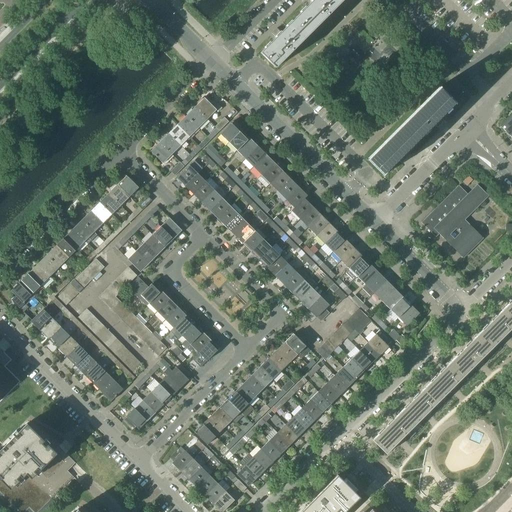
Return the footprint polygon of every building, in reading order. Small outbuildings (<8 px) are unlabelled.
[(305,8),(296,17),(311,33),(312,32),(316,27),(326,18),(327,16),(329,15),(343,0),(309,0),(311,2),(305,8)] [(311,33),(296,17),(286,27),(281,32),(276,28),(271,33),(275,37),(270,43),(260,53),(275,68),(291,53),(293,50),(311,33)] [(445,89),(453,97),(458,92),(450,84),(445,89)] [(382,175),(445,112),(454,104),(439,88),(367,160),(382,175)] [(204,98),(195,107),(207,119),(215,110),(217,112),(221,108),(217,103),(213,107),(204,98)] [(195,107),(186,116),(198,128),(207,119),(195,107)] [(508,135),(509,135),(511,131),(511,114),(500,127),(501,127),(508,135)] [(186,116),(177,125),(189,137),(198,128),(186,116)] [(215,127),(216,128),(219,131),(228,122),(224,117),(215,127)] [(220,134),(229,143),(241,130),(232,122),(220,134)] [(177,125),(168,134),(180,146),(189,137),(177,125)] [(219,131),(216,128),(210,134),(213,137),(219,131)] [(229,143),(236,151),(249,138),(241,130),(229,143)] [(168,134),(159,142),(172,154),(180,146),(168,134)] [(201,143),(204,146),(210,140),(207,137),(201,143)] [(236,151),(245,159),(258,147),(249,138),(236,151)] [(172,154),(159,142),(150,151),(163,164),(172,154)] [(192,152),(195,155),(201,149),(198,146),(192,152)] [(245,159),(253,168),(266,155),(258,147),(245,159)] [(183,161),(186,164),(192,158),(189,155),(183,161)] [(253,168),(261,176),(274,163),(266,155),(253,168)] [(211,161),(208,163),(207,164),(212,169),(216,165),(211,161)] [(170,171),(174,176),(184,166),(179,162),(170,171)] [(261,176),(269,184),(282,171),(274,163),(261,176)] [(176,178),(185,187),(197,174),(189,165),(177,178),(176,178)] [(269,184),(278,192),(290,179),(282,171),(269,184)] [(185,187),(193,195),(205,182),(197,174),(185,187)] [(126,175),(117,185),(129,197),(138,188),(126,175)] [(462,182),(466,186),(472,180),(468,176),(462,182)] [(278,192),(286,200),(298,187),(290,179),(278,192)] [(193,195),(201,203),(214,191),(205,182),(193,195)] [(117,185),(108,193),(121,205),(129,197),(117,185)] [(464,219),(482,201),(487,196),(488,197),(488,196),(477,185),(476,185),(477,186),(468,195),(458,185),(458,186),(435,210),(430,215),(429,214),(429,215),(431,217),(426,221),(424,219),(421,223),(435,237),(439,234),(463,258),(463,257),(482,238),(482,239),(483,238),(464,219)] [(286,200),(294,208),(304,199),(307,196),(298,187),(286,200)] [(248,189),(245,192),(253,200),(256,197),(248,189)] [(201,203),(209,211),(222,199),(214,191),(201,203)] [(108,193),(99,202),(112,215),(121,205),(108,193)] [(138,207),(142,210),(151,201),(147,196),(137,206),(138,207)] [(209,211),(218,220),(230,207),(222,199),(209,211)] [(291,211),(299,220),(312,207),(304,199),(294,208),(291,211)] [(99,202),(91,211),(103,223),(112,215),(99,202)] [(133,213),(136,216),(142,210),(138,207),(133,213)] [(218,220),(226,228),(239,215),(230,207),(218,220)] [(299,220),(308,228),(321,215),(312,207),(299,220)] [(260,210),(257,213),(256,214),(264,223),(268,218),(260,210)] [(91,211),(82,220),(94,232),(103,223),(91,211)] [(226,228),(234,236),(247,223),(239,215),(226,228)] [(308,228),(316,236),(329,224),(321,215),(308,228)] [(169,218),(160,226),(173,239),(181,231),(169,218)] [(82,220),(73,229),(85,241),(94,232),(82,220)] [(234,236),(242,244),(255,231),(247,223),(234,236)] [(316,236),(324,244),(337,232),(329,224),(316,236)] [(160,226),(152,235),(165,247),(173,239),(160,226)] [(73,229),(64,237),(76,249),(85,241),(73,229)] [(242,244),(250,252),(263,239),(255,231),(242,244)] [(324,244),(332,252),(345,240),(337,232),(324,244)] [(152,235),(144,243),(156,256),(165,247),(152,235)] [(64,237),(55,246),(67,258),(76,249),(64,237)] [(126,241),(123,238),(115,247),(117,250),(126,241)] [(250,252),(258,260),(271,248),(263,239),(250,252)] [(332,252),(341,261),(353,248),(345,240),(332,252)] [(144,243),(136,251),(148,264),(156,256),(144,243)] [(55,246),(46,255),(59,267),(67,258),(55,246)] [(258,260),(267,269),(280,256),(271,248),(258,260)] [(341,261),(349,269),(362,256),(353,248),(341,261)] [(148,264),(136,251),(134,249),(125,258),(140,272),(148,264)] [(46,255),(37,264),(50,276),(59,267),(46,255)] [(267,269),(275,277),(288,264),(280,256),(267,269)] [(349,269),(357,277),(369,264),(362,256),(349,269)] [(95,259),(91,263),(100,271),(104,267),(95,259)] [(91,263),(87,267),(96,276),(100,271),(91,263)] [(37,264),(29,273),(41,285),(50,276),(37,264)] [(275,277),(283,285),(296,273),(288,264),(275,277)] [(357,277),(365,285),(378,272),(369,264),(357,277)] [(87,267),(83,271),(91,280),(96,276),(87,267)] [(124,272),(132,280),(136,276),(128,267),(124,272)] [(83,271),(79,276),(87,284),(91,280),(83,271)] [(283,285),(291,293),(308,277),(302,271),(298,275),(296,273),(283,285)] [(119,276),(128,284),(132,280),(124,272),(119,276)] [(369,297),(373,293),(386,280),(378,272),(365,285),(361,289),(369,297)] [(29,273),(20,282),(32,294),(41,285),(29,273)] [(325,276),(323,278),(331,286),(333,284),(325,275),(325,276)] [(79,276),(74,280),(83,288),(87,284),(79,276)] [(115,280),(124,288),(128,284),(119,276),(115,280)] [(127,288),(137,298),(148,287),(138,277),(127,288)] [(291,293),(300,302),(316,285),(308,277),(291,293)] [(74,280),(70,284),(79,293),(83,288),(74,280)] [(111,284),(120,292),(124,288),(115,280),(111,284)] [(373,293),(381,302),(394,289),(386,280),(373,293)] [(32,294),(20,282),(11,291),(15,296),(11,300),(23,312),(28,308),(23,303),(28,298),(30,300),(34,296),(32,294)] [(146,306),(148,304),(161,291),(153,283),(148,287),(137,298),(146,306)] [(70,284),(66,288),(74,297),(79,293),(70,284)] [(107,288),(115,297),(120,292),(111,284),(107,288)] [(330,288),(342,301),(346,297),(334,284),(330,288)] [(300,302),(308,310),(321,297),(324,293),(316,285),(300,302)] [(66,288),(62,293),(70,301),(74,297),(66,288)] [(107,288),(102,293),(111,301),(115,297),(107,288)] [(381,302),(390,310),(403,297),(394,289),(381,302)] [(148,304),(157,312),(169,299),(161,291),(148,304)] [(70,301),(62,293),(57,297),(66,305),(70,301)] [(98,297),(107,305),(111,301),(102,293),(98,297)] [(56,299),(54,297),(51,294),(48,297),(53,302),(56,299)] [(107,305),(111,309),(119,301),(115,297),(111,301),(107,305)] [(316,318),(325,309),(328,305),(321,297),(308,310),(316,318)] [(390,310),(398,318),(411,305),(403,297),(390,310)] [(157,312),(165,320),(178,308),(169,299),(157,312)] [(511,300),(398,414),(372,440),(386,454),(412,428),(511,328),(511,300)] [(111,309),(115,314),(124,305),(119,301),(111,309)] [(64,307),(58,302),(55,305),(61,310),(64,307)] [(115,314),(119,318),(128,310),(124,305),(115,314)] [(411,305),(398,318),(406,326),(419,314),(411,305)] [(30,322),(39,330),(52,318),(47,313),(50,310),(46,306),(30,322)] [(165,320),(173,328),(186,316),(178,308),(165,320)] [(78,318),(81,321),(90,313),(86,309),(78,318)] [(325,309),(316,318),(320,322),(329,313),(325,309)] [(358,309),(354,313),(362,321),(367,317),(358,309)] [(72,315),(66,310),(63,313),(69,319),(72,315)] [(119,318),(124,322),(132,314),(128,310),(119,318)] [(81,321),(86,326),(94,317),(90,313),(81,321)] [(354,313),(350,317),(358,326),(359,325),(362,322),(362,321),(354,313)] [(124,322),(128,327),(136,318),(135,317),(132,314),(124,322)] [(136,318),(141,322),(143,325),(146,322),(138,314),(135,317),(136,318)] [(173,328),(181,337),(194,324),(186,316),(173,328)] [(86,326),(90,330),(99,322),(94,317),(86,326)] [(350,317),(346,321),(354,330),(358,326),(350,317)] [(354,330),(357,333),(358,333),(370,321),(367,317),(362,321),(362,322),(359,325),(358,326),(354,330)] [(39,330),(48,339),(60,327),(52,318),(39,330)] [(76,319),(75,318),(72,321),(78,327),(81,324),(76,319)] [(128,327),(132,331),(141,322),(136,318),(128,327)] [(346,321),(341,326),(350,334),(353,331),(354,330),(346,321)] [(90,330),(95,334),(103,326),(99,322),(90,330)] [(132,331),(136,335),(145,326),(143,325),(141,322),(132,331)] [(181,337),(190,345),(202,332),(194,324),(181,337)] [(95,334),(99,339),(107,330),(103,326),(95,334)] [(136,335),(141,339),(149,331),(145,326),(136,335)] [(341,326),(337,330),(345,338),(346,338),(349,334),(350,334),(341,326)] [(48,339),(57,348),(69,336),(60,327),(48,339)] [(90,333),(84,327),(81,330),(87,336),(90,333)] [(386,333),(388,334),(393,340),(394,341),(397,338),(397,339),(400,337),(398,335),(399,334),(393,328),(392,330),(390,329),(389,330),(386,333)] [(99,339),(103,343),(112,334),(107,330),(99,339)] [(337,330),(333,334),(341,343),(345,338),(337,330)] [(350,341),(357,333),(354,330),(353,331),(350,334),(349,334),(346,338),(350,341)] [(375,334),(367,342),(380,355),(388,347),(387,346),(391,341),(379,330),(375,334)] [(141,339),(145,344),(153,335),(152,334),(149,331),(141,339)] [(152,334),(153,335),(157,339),(159,341),(162,338),(155,331),(152,334)] [(190,345),(198,353),(210,340),(202,332),(190,345)] [(103,343),(107,347),(116,339),(112,334),(103,343)] [(293,334),(284,342),(297,355),(305,346),(293,334)] [(333,334),(328,339),(337,347),(341,343),(333,334)] [(145,344),(149,348),(157,339),(153,335),(145,344)] [(397,339),(397,338),(394,341),(400,347),(407,341),(401,335),(400,337),(397,339)] [(57,348),(66,357),(78,345),(69,336),(57,348)] [(89,339),(96,345),(99,342),(92,336),(89,339)] [(107,347),(111,351),(120,343),(116,339),(107,347)] [(149,348),(153,352),(162,344),(159,341),(157,339),(149,348)] [(328,339),(324,343),(333,351),(337,347),(328,339)] [(210,340),(198,353),(206,361),(219,349),(210,340)] [(99,342),(96,345),(105,354),(108,351),(99,342)] [(284,342),(276,350),(289,363),(297,355),(284,342)] [(367,342),(359,351),(371,363),(380,355),(367,342)] [(111,351),(116,356),(124,347),(120,343),(111,351)] [(324,343),(320,347),(329,355),(333,351),(324,343)] [(0,406),(24,382),(9,367),(16,360),(6,351),(2,347),(0,344),(0,406)] [(162,344),(153,352),(158,356),(166,348),(162,344)] [(169,349),(177,357),(180,354),(182,352),(174,344),(169,349)] [(66,357),(74,366),(87,354),(78,345),(66,357)] [(116,356),(120,360),(129,352),(124,347),(116,356)] [(329,355),(320,347),(316,351),(325,359),(329,355)] [(276,350),(268,358),(281,371),(289,363),(276,350)] [(359,351),(351,359),(363,371),(371,363),(359,351)] [(120,360),(124,364),(133,356),(129,352),(120,360)] [(116,360),(110,353),(107,356),(113,363),(116,360)] [(74,366),(84,375),(96,363),(87,354),(74,366)] [(124,364),(128,368),(137,360),(133,356),(124,364)] [(268,358),(260,366),(273,379),(281,371),(268,358)] [(162,359),(156,364),(163,371),(169,366),(162,359)] [(351,359),(342,367),(355,380),(363,371),(351,359)] [(137,360),(128,368),(133,373),(141,364),(137,360)] [(125,369),(119,362),(116,365),(122,372),(125,369)] [(84,375),(92,384),(105,371),(96,363),(84,375)] [(180,363),(175,367),(186,378),(190,374),(180,363)] [(260,366),(252,375),(264,387),(273,379),(260,366)] [(164,372),(167,375),(180,388),(188,380),(186,378),(175,367),(171,371),(168,368),(164,372)] [(342,367),(335,375),(347,387),(355,380),(342,367)] [(92,384),(101,392),(113,380),(105,371),(92,384)] [(134,378),(128,371),(125,374),(131,381),(134,378)] [(167,375),(159,384),(171,397),(180,388),(167,375)] [(252,375),(243,383),(256,396),(264,387),(252,375)] [(335,375),(326,383),(339,396),(347,387),(335,375)] [(113,380),(101,392),(110,402),(123,389),(113,380)] [(294,384),(291,382),(289,380),(281,388),(285,393),(294,384)] [(243,383),(236,391),(248,403),(256,396),(243,383)] [(326,383),(318,392),(330,404),(339,396),(326,383)] [(159,384),(151,392),(163,405),(171,397),(159,384)] [(236,391),(227,399),(240,412),(248,403),(236,391)] [(151,392),(142,400),(155,413),(163,405),(151,392)] [(318,392),(310,400),(323,412),(330,404),(318,392)] [(227,399),(219,407),(232,420),(240,412),(227,399)] [(142,400),(134,408),(147,421),(155,413),(142,400)] [(310,400),(302,408),(315,420),(323,412),(310,400)] [(282,405),(280,402),(271,411),(274,414),(282,405)] [(256,413),(258,415),(261,417),(269,409),(265,404),(256,413)] [(219,407),(211,415),(224,428),(232,420),(219,407)] [(125,418),(122,421),(132,431),(136,427),(138,430),(147,421),(134,408),(125,418)] [(302,408),(293,416),(306,429),(315,420),(302,408)] [(211,415),(202,424),(215,437),(224,428),(211,415)] [(293,416),(285,424),(298,437),(306,429),(293,416)] [(262,419),(255,427),(258,430),(265,422),(262,419)] [(29,422),(2,448),(0,446),(0,497),(14,511),(42,511),(54,500),(52,498),(73,478),(67,471),(75,463),(77,461),(67,451),(62,446),(60,444),(56,448),(56,449),(29,422)] [(215,437),(202,424),(194,432),(207,445),(215,437)] [(285,424),(277,432),(290,445),(298,437),(285,424)] [(255,427),(246,435),(249,438),(258,430),(255,427)] [(277,432),(269,440),(282,453),(290,445),(277,432)] [(269,440),(261,449),(273,461),(282,453),(269,440)] [(169,458),(173,462),(182,453),(178,449),(169,458)] [(261,449),(253,457),(265,469),(273,461),(261,449)] [(172,463),(181,472),(193,459),(184,451),(182,453),(173,462),(172,463)] [(253,457),(244,465),(257,478),(265,469),(253,457)] [(181,472),(189,480),(201,468),(193,459),(181,472)] [(257,478),(244,465),(235,474),(248,487),(257,478)] [(189,480),(197,488),(209,476),(201,468),(189,480)] [(337,475),(300,511),(344,511),(359,497),(337,475)] [(197,488),(205,497),(217,484),(209,476),(197,488)] [(233,484),(242,492),(246,488),(238,480),(233,484)] [(205,497),(213,505),(226,492),(217,484),(205,497)] [(226,492),(213,505),(220,511),(222,511),(234,500),(226,492)]
